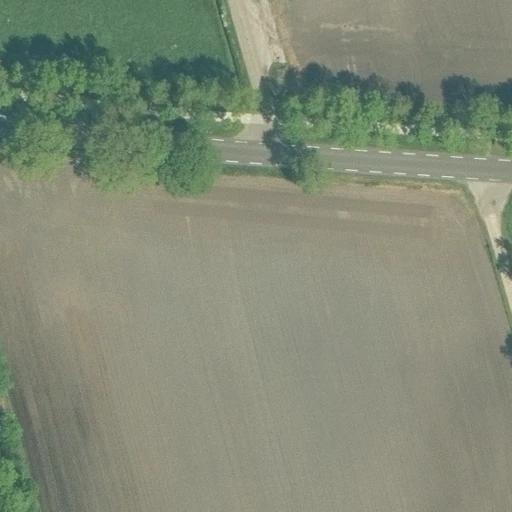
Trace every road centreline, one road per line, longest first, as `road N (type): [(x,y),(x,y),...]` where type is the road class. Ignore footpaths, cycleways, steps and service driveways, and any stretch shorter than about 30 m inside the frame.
road 1 (primary): [(0,127),(511,173)]
road 2 (track): [(511,292),(484,201),(486,171)]
